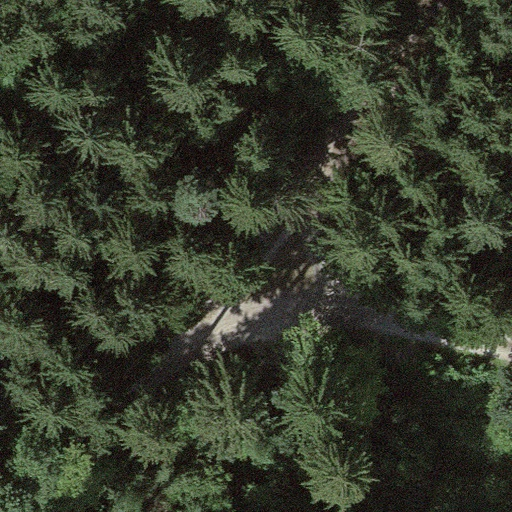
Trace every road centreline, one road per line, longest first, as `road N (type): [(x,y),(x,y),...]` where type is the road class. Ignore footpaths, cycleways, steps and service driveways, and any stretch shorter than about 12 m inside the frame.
road 1 (track): [(259,295),(460,0)]
road 2 (track): [(52,511),(259,295)]
road 3 (track): [(511,351),(259,295)]
